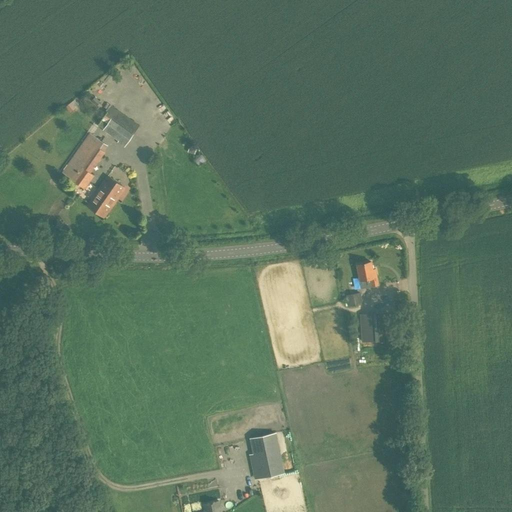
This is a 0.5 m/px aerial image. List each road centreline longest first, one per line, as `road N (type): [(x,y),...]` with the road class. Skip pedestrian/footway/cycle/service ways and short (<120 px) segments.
road 1 (secondary): [(0,248),(224,254),(409,224)]
road 2 (unclassified): [(425,511),(409,224)]
